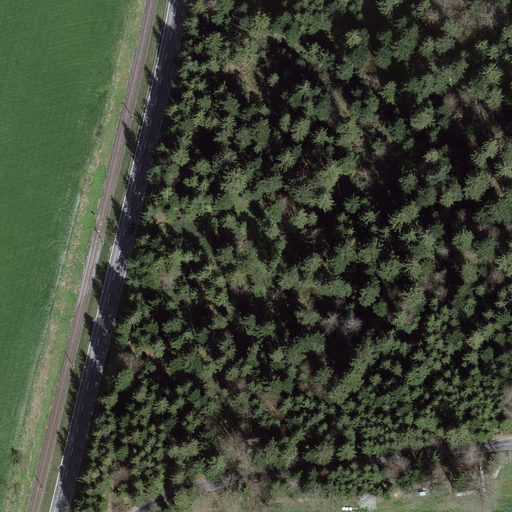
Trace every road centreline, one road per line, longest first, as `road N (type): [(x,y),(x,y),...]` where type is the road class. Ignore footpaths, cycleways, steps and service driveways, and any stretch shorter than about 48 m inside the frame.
road 1 (primary): [(57,511),(177,0)]
road 2 (unclassified): [(142,511),(229,478),(511,447)]
road 3 (track): [(511,165),(393,20),(367,0)]
